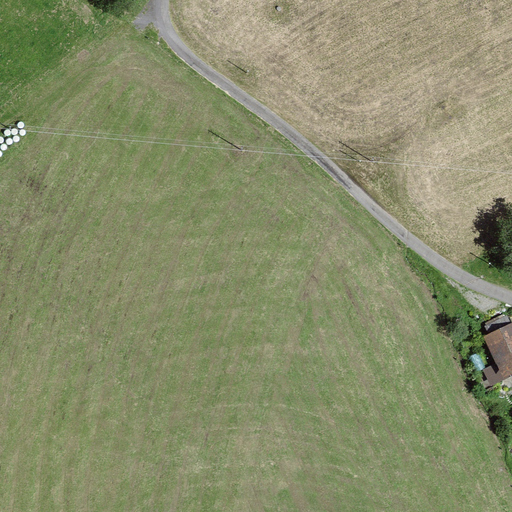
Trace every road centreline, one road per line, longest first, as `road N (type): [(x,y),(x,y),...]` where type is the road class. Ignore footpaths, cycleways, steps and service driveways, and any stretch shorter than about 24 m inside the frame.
road 1 (track): [(511,302),(451,278),(149,20)]
road 2 (track): [(149,20),(0,127)]
